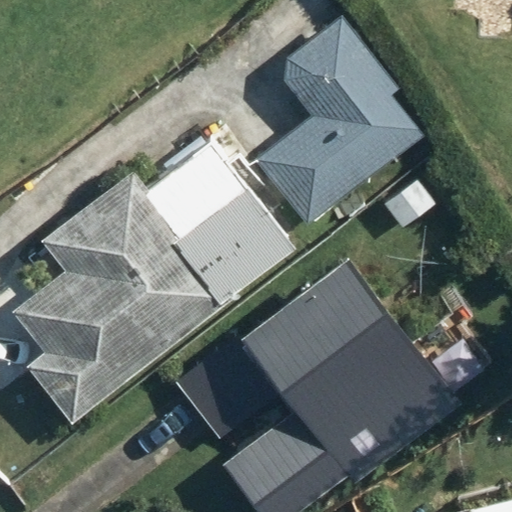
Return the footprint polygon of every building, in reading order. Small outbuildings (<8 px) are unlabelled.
[(394,81),(329,7),(263,66),(305,113),(255,157),(311,221),(417,128),(384,90),(394,81)] [(62,416),(285,236),(248,190),(259,181),(230,145),(221,153),(201,128),(134,182),(120,164),(31,236),(56,267),(1,311),(37,356),(23,367),(62,416)] [(437,205),(404,167),(374,192),(407,231),(437,205)] [(457,292),(404,334),(333,243),(168,373),(218,435),(275,390),(284,402),(210,460),(251,511),(294,511),(344,473),(350,480),(455,397),(445,385),(482,356),(458,325),(473,313),(457,292)] [(511,511),(511,488),(424,511),(511,511)]
